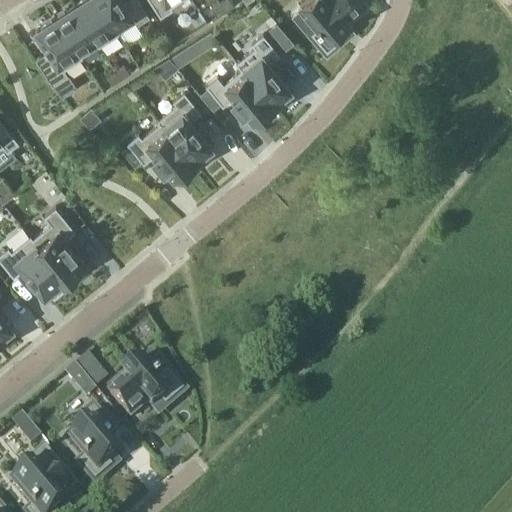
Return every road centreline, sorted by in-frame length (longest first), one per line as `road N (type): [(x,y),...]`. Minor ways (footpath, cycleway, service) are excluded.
road 1 (residential): [(0,392),(270,171),(338,101),(402,0)]
road 2 (track): [(203,465),(320,359),(511,111)]
